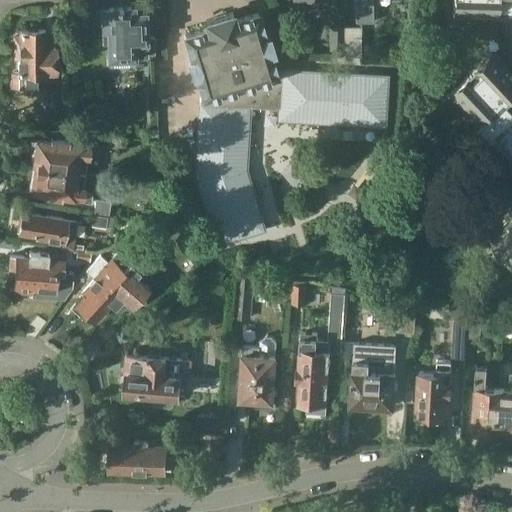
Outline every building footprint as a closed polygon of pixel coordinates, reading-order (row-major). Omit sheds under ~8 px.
[(373,22),(373,0),(354,0),(354,22),(373,22)] [(511,0),(453,0),(453,18),(454,18),(470,18),(470,16),(496,17),(496,19),(511,19),(511,0)] [(129,55),(155,54),(154,37),(149,37),(149,27),(143,27),(143,13),(131,13),(131,7),(109,8),(109,9),(100,10),(101,41),(110,41),(110,55),(112,55),(112,61),(130,61),(129,55)] [(265,36),(258,13),(235,20),(232,12),(223,15),(223,17),(216,20),(215,17),(205,20),(208,28),(185,35),(192,58),(188,59),(193,76),(196,74),(203,97),(200,97),(200,103),(196,175),(216,244),(264,229),(258,211),(245,169),(249,107),(279,109),(278,119),(384,126),(387,76),(281,70),(275,71),(270,52),(273,51),(269,35),(265,36)] [(344,56),(345,27),(335,27),(330,27),(329,56),(344,56)] [(359,57),(359,27),(345,27),(344,56),(359,57)] [(13,72),(13,86),(22,86),(22,87),(38,88),(38,71),(57,71),(57,47),(55,47),(55,37),(46,37),(46,30),(21,30),(21,35),(14,35),(14,59),(19,59),(19,72),(13,72)] [(492,51),(446,95),(447,96),(450,93),(478,123),(469,133),(509,175),(506,178),(507,179),(511,173),(511,74),(505,67),(506,66),(492,51)] [(120,138),(109,137),(109,145),(119,146),(120,138)] [(33,165),(84,173),(86,156),(89,156),(89,151),(98,152),(99,143),(91,142),(90,143),(72,141),(72,143),(69,143),(69,141),(50,139),(50,140),(36,139),(34,150),(32,153),(31,160),(33,164),(33,165)] [(84,173),(33,165),(29,191),(43,192),(43,195),(61,198),(61,195),(65,195),(65,198),(82,200),(81,202),(91,203),(92,194),(84,193),(85,188),(83,187),(84,173)] [(184,192),(172,192),(172,206),(184,206),(184,192)] [(95,199),(93,213),(108,215),(110,201),(95,199)] [(62,243),(62,246),(72,248),(77,221),(67,219),(28,212),(29,210),(21,209),(17,232),(35,235),(35,238),(62,243)] [(113,216),(93,213),(91,224),(106,226),(106,225),(111,226),(113,216)] [(511,221),(505,228),(504,227),(489,240),(511,264),(511,221)] [(195,239),(200,257),(209,255),(204,237),(195,239)] [(75,303),(94,320),(109,303),(114,307),(123,298),(130,304),(147,285),(143,280),(145,278),(138,271),(139,269),(129,259),(128,260),(117,250),(106,262),(98,255),(86,268),(94,276),(80,291),(83,294),(75,303)] [(92,252),(77,250),(76,260),(91,262),(92,252)] [(15,268),(13,290),(31,291),(30,296),(49,298),(58,305),(71,287),(65,283),(65,273),(63,272),(64,255),(58,254),(58,253),(28,251),(28,256),(10,255),(9,268),(15,268)] [(242,315),(254,317),(258,278),(246,277),(242,315)] [(293,284),(292,304),(305,305),(306,284),(293,284)] [(332,284),(329,333),(301,331),(296,397),(298,398),(298,401),(307,402),(306,411),(325,412),(326,401),(327,401),(331,340),(342,341),(345,292),(344,292),(344,287),(332,284)] [(415,301),(397,299),(395,331),(414,332),(415,301)] [(450,360),(436,359),(436,371),(418,370),(416,412),(419,413),(418,421),(439,422),(439,414),(448,415),(451,369),(463,370),(465,337),(467,311),(458,310),(458,305),(445,305),(446,318),(453,318),(450,360)] [(467,309),(467,311),(465,337),(479,338),(481,310),(467,309)] [(260,340),(259,345),(243,344),(239,399),(255,400),(255,405),(272,406),(276,355),(276,341),(272,336),(265,336),(260,340)] [(396,344),(368,343),(353,342),(350,403),(392,406),(396,344)] [(128,354),(126,374),(129,374),(127,392),(154,394),(153,401),(156,404),(171,405),(173,403),(174,396),(178,396),(180,376),(188,377),(189,359),(180,359),(128,354)] [(496,431),(499,389),(487,388),(485,385),(487,367),(476,366),(471,430),(496,431)] [(499,389),(496,431),(511,432),(511,388),(511,389),(499,389)] [(222,418),(210,417),(210,416),(199,415),(199,425),(221,427),(222,418)] [(222,460),(222,435),(209,434),(209,460),(222,460)] [(111,470),(164,471),(164,459),(173,459),(173,451),(165,450),(165,445),(154,445),(154,440),(135,440),(135,441),(118,441),(118,444),(112,444),(111,470)]
